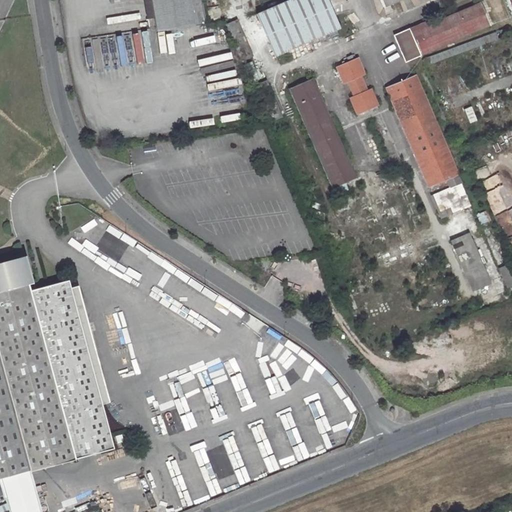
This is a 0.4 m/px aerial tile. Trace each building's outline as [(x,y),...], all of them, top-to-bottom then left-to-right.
[(151,0),(157,32),(207,24),(202,0),(151,0)] [(275,60),(341,32),(327,0),(298,0),(258,18),(275,60)] [(481,13),(477,5),(418,30),(416,25),(409,28),(420,54),(490,24),(484,11),(481,13)] [(252,60),(236,24),(226,28),(242,65),(252,60)] [(409,28),(391,36),(402,63),(420,54),(409,28)] [(506,36),(503,30),(459,46),(461,53),(506,36)] [(459,46),(423,59),(426,66),(461,53),(459,46)] [(365,78),(358,63),(337,72),(343,86),(348,85),(354,100),(350,101),(357,117),(378,108),(371,93),(368,95),(361,79),(365,78)] [(387,88),(428,185),(444,178),(449,188),(433,195),(443,217),(471,205),(461,182),(456,173),(415,76),(387,88)] [(319,98),(311,81),(288,92),(295,108),(319,98)] [(253,90),(268,127),(281,121),(265,85),(253,90)] [(356,181),(319,98),(295,108),(332,192),(356,181)] [(453,132),(450,124),(445,127),(448,134),(453,132)] [(473,288),(490,280),(480,257),(477,258),(468,237),(454,243),(473,288)] [(0,476),(28,469),(72,456),(112,446),(65,279),(27,290),(17,255),(0,260),(0,476)] [(0,484),(3,495),(33,487),(28,469),(0,476),(0,484)] [(40,511),(33,487),(3,495),(5,505),(7,511),(40,511)]
